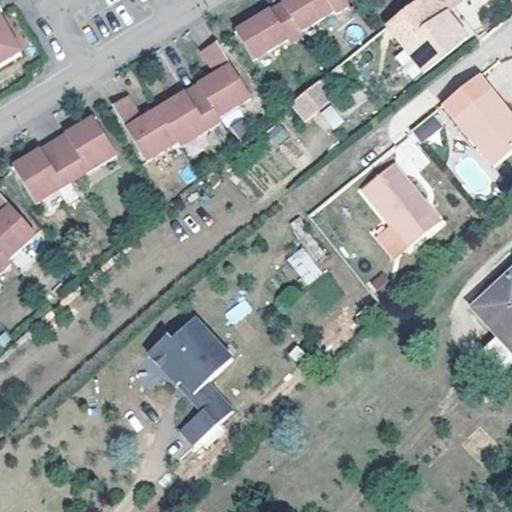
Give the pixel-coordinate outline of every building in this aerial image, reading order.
[(333,19),(347,10),(340,0),(295,0),(235,37),(252,65),(286,44),(287,47),(300,39),(299,36),(312,29),(332,17),(333,19)] [(403,52),(395,59),(395,60),(405,72),(414,82),(467,40),(448,17),(433,0),(423,0),(386,30),(403,52)] [(0,69),(18,59),(0,30),(0,69)] [(126,100),(111,109),(145,163),(177,144),(179,148),(200,136),(220,123),(218,120),(250,100),(215,47),(200,55),(215,79),(218,83),(213,86),(211,81),(177,102),(144,121),(147,126),(142,129),(126,100)] [(395,60),(386,67),(396,80),(405,72),(395,60)] [(338,69),(320,83),(326,91),(344,76),(338,69)] [(445,103),(496,166),(511,152),(511,122),(508,117),(509,115),(479,76),(445,103)] [(320,83),(291,106),(303,120),(330,98),(326,91),(320,83)] [(331,104),(320,112),(332,129),(344,121),(331,104)] [(422,142),(442,126),(433,114),(412,130),(422,142)] [(93,122),(12,170),(34,205),(115,156),(93,122)] [(442,223),(394,167),(364,192),(411,248),(442,223)] [(0,271),(11,262),(7,259),(36,233),(0,197),(0,271)] [(398,259),(411,248),(392,226),(379,237),(398,259)] [(285,259),(307,284),(322,272),(301,246),(285,259)] [(511,361),(511,273),(475,310),(500,336),(487,349),(505,368),(511,361)] [(233,324),(252,311),(244,300),(225,314),(233,324)] [(236,361),(199,323),(182,339),(173,330),(150,352),(183,385),(189,379),(204,392),(211,385),(236,361)] [(221,397),(211,385),(204,392),(189,379),(183,385),(207,411),(221,397)] [(236,410),(221,397),(207,411),(185,433),(199,447),(236,410)]
